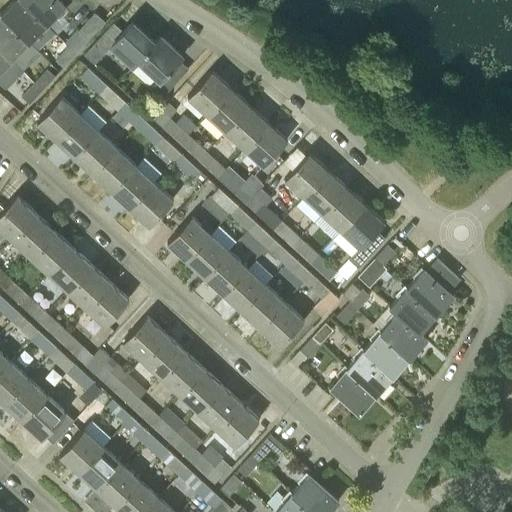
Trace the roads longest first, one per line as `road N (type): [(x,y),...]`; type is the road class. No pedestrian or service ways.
road 1 (residential): [(390,497),(0,140)]
road 2 (tertiary): [(455,232),(295,86),(156,0)]
road 3 (residential): [(390,497),(507,295),(455,232)]
